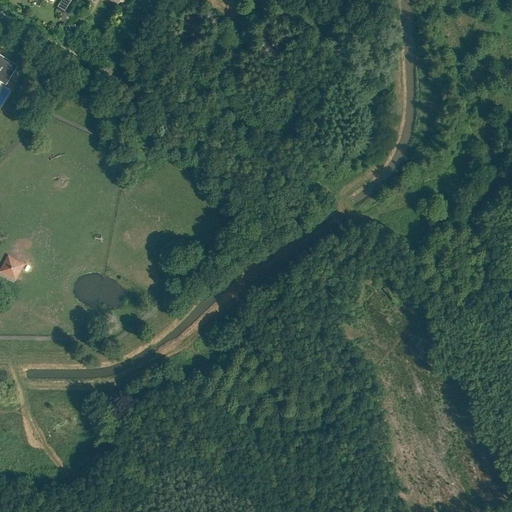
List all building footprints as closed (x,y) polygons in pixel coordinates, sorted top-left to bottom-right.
[(61,0),(59,6),(67,10),(71,0),(61,0)] [(0,80),(5,84),(16,66),(0,55),(0,80)] [(141,187),(151,178),(146,172),(136,181),(141,187)] [(146,192),(156,184),(151,178),(141,187),(146,192)] [(9,259),(3,270),(14,276),(20,265),(9,259)]
